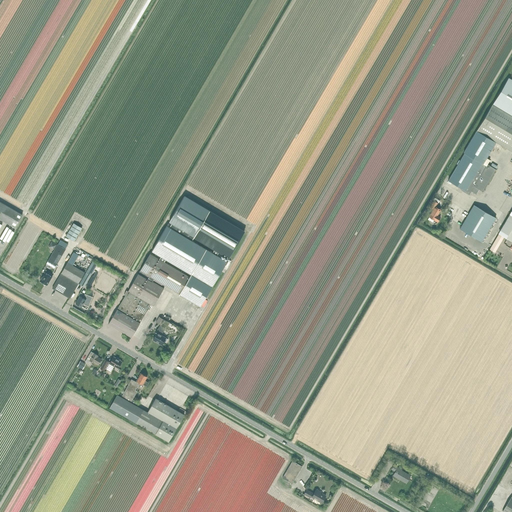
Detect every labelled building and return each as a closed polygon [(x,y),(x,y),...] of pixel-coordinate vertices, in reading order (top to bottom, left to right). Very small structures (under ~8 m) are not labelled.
[(511,151),(511,79),(508,77),(493,104),(477,131),(463,153),(465,153),(448,181),(462,189),(461,190),(468,194),(469,194),(471,191),(475,193),(476,193),(478,189),(483,192),(496,170),(493,168),(490,166),(487,164),(490,160),(486,158),(496,142),(511,151)] [(184,197),(169,222),(172,224),(194,237),(214,249),(219,252),(229,258),(244,232),(184,197)] [(438,203),(436,202),(434,200),(430,207),(433,209),(429,217),(438,222),(440,217),(437,216),(441,209),(436,206),(438,203)] [(23,215),(0,201),(0,219),(15,228),(23,215)] [(482,242),(496,218),(474,205),(460,229),(482,242)] [(499,234),(494,242),(499,245),(504,237),(511,241),(511,211),(498,233),(499,234)] [(74,242),(82,228),(74,223),(66,237),(74,242)] [(167,226),(152,251),(191,275),(190,277),(180,294),(200,306),(227,261),(217,255),(219,252),(214,249),(212,253),(192,240),(194,237),(172,224),(169,227),(167,226)] [(493,244),(497,232),(493,230),(488,242),(493,244)] [(55,268),(68,244),(60,240),(46,263),(55,268)] [(190,277),(164,261),(151,253),(108,324),(131,337),(151,304),(154,306),(164,288),(165,286),(180,294),(190,277)] [(84,286),(90,276),(96,264),(92,261),(79,284),(84,286)] [(79,283),(84,272),(68,262),(52,288),(70,299),(79,284),(79,283)] [(47,286),(52,276),(45,272),(40,281),(47,286)] [(79,296),(75,303),(82,306),(83,304),(88,306),(92,297),(85,294),(85,295),(80,292),(78,296),(79,296)] [(162,326),(165,320),(159,317),(156,323),(162,326)] [(162,335),(163,333),(166,328),(160,325),(157,330),(157,329),(156,332),(157,333),(153,340),(162,345),(164,341),(167,342),(168,339),(166,338),(162,335)] [(99,365),(102,359),(98,357),(99,356),(91,351),(85,362),(90,364),(91,361),(94,363),(94,362),(99,365)] [(114,366),(118,368),(122,361),(114,356),(110,362),(106,359),(101,369),(104,371),(105,368),(111,372),(114,366)] [(83,370),(86,364),(80,361),(77,367),(83,370)] [(138,402),(133,399),(137,391),(135,390),(140,382),(143,384),(146,386),(148,383),(145,381),(147,377),(141,373),(136,382),(132,379),(121,397),(117,395),(110,408),(169,441),(184,414),(156,398),(148,412),(136,405),(138,402)] [(293,461),(282,478),(292,484),(302,466),(293,461)] [(406,483),(411,476),(402,470),(394,465),(392,469),(395,471),(393,475),(406,483)] [(314,499),(321,503),(326,495),(322,493),(323,492),(317,489),(314,493),(307,490),(304,494),(313,500),(314,499)]
